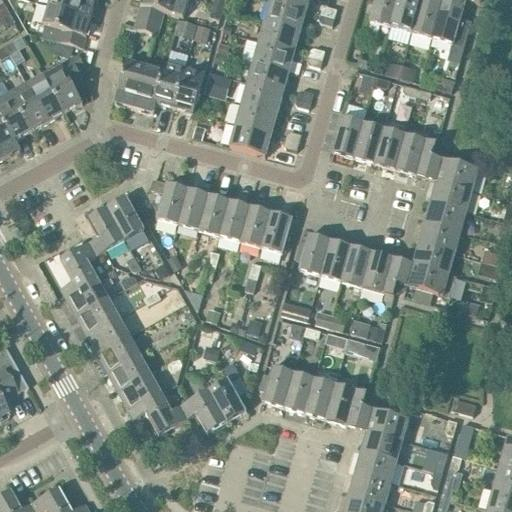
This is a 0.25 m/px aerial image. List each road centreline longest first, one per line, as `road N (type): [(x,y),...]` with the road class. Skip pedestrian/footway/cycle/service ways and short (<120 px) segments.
road 1 (residential): [(301,182),(121,132),(97,137)]
road 2 (residential): [(354,0),(301,182)]
road 3 (tertiary): [(80,413),(0,267)]
road 4 (residential): [(386,184),(373,235),(305,216),(311,194),(301,182)]
road 5 (residential): [(97,137),(103,58),(120,0)]
